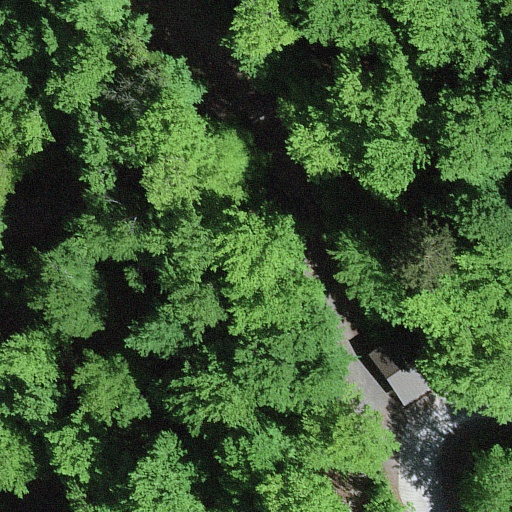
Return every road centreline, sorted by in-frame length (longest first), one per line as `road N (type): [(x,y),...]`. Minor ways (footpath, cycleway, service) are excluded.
road 1 (track): [(418,458),(354,379),(168,0)]
road 2 (track): [(428,511),(418,458),(428,432),(480,405),(511,409)]
